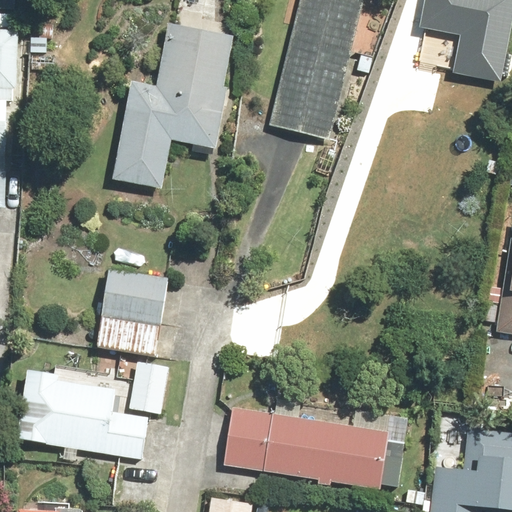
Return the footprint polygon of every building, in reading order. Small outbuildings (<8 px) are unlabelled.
[(370,0),(306,0),(274,127),(333,142),(370,0)] [(458,41),(451,78),(500,87),(511,25),(511,0),(425,0),(419,33),(458,41)] [(162,87),(137,83),(117,184),(166,193),(176,143),(222,152),(244,39),(204,31),(207,16),(183,11),(181,25),(175,24),(162,87)] [(21,104),(24,32),(14,32),(15,15),(0,14),(0,211),(9,211),(13,104),(21,104)] [(400,161),(365,146),(345,191),(432,230),(469,148),(416,125),(400,161)] [(511,337),(511,252),(508,300),(502,299),(499,336),(511,337)] [(171,276),(110,271),(103,350),(164,356),(171,276)] [(272,321),(268,345),(327,356),(332,332),(272,321)] [(172,368),(140,364),(134,411),(166,415),(172,368)] [(150,460),(152,417),(123,415),(124,386),(65,383),(65,373),(27,372),(24,443),(38,443),(38,446),(52,446),(52,449),(83,451),(83,454),(101,455),(100,458),(150,460)] [(405,491),(412,417),(277,405),(276,413),(235,410),(229,471),(269,474),(268,479),(405,491)] [(469,469),(437,468),(435,511),(465,511),(465,510),(488,511),(487,511),(511,511),(511,430),(471,429),(469,469)] [(258,511),(259,507),(215,502),(213,511),(258,511)]
